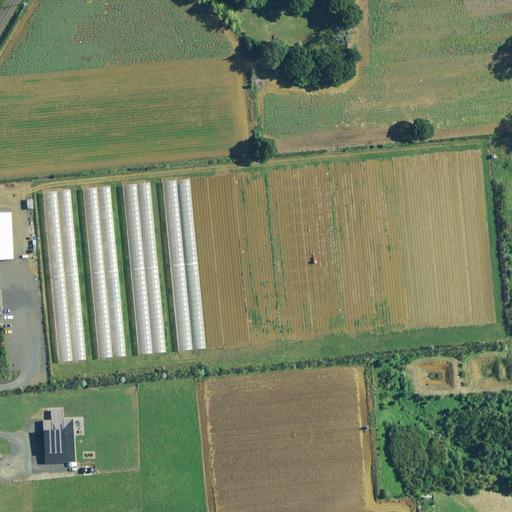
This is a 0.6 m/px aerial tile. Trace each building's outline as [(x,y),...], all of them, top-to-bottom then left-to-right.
[(186,178),(160,181),(179,352),(204,349),(186,178)] [(147,181),(119,184),(137,354),(165,351),(147,181)] [(108,184),(80,187),(98,357),(126,354),(108,184)] [(56,191),(71,361),(85,359),(70,190),(56,191)] [(55,191),(42,193),(58,362),(70,361),(71,361),(56,191),(55,191)] [(0,259),(12,259),(11,213),(0,213),(0,259)] [(22,292),(1,294),(3,312),(24,310),(22,292)]
